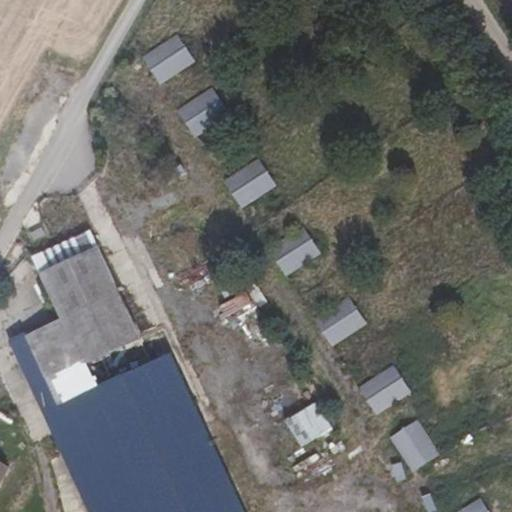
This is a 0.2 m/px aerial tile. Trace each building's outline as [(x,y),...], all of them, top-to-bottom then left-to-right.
[(142,55),(160,83),(195,60),(176,32),(142,55)] [(175,109),(192,135),(229,112),(212,86),(175,109)] [(223,179),(237,200),(273,178),(259,157),(223,179)] [(71,193),(47,194),(47,216),(72,215),(71,193)] [(157,236),(175,273),(211,256),(192,218),(157,236)] [(71,401),(161,357),(106,246),(50,273),(69,316),(20,341),(52,410),(71,401)] [(348,294),(314,318),(333,345),(367,321),(348,294)] [(257,511),(178,349),(161,357),(71,401),(124,511),(257,511)] [(373,412),(411,394),(397,364),(359,382),(373,412)] [(418,417),(389,433),(411,471),(439,455),(418,417)] [(0,469),(0,495),(11,478),(0,469)] [(490,511),(481,496),(453,511),(490,511)]
